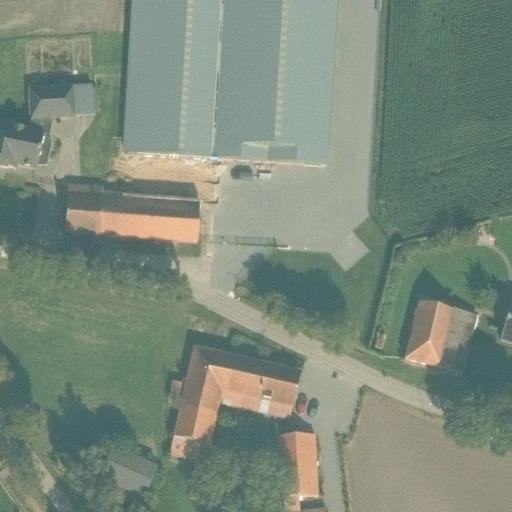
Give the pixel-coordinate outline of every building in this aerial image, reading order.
[(134,0),(125,155),(215,162),(321,168),(332,0),(134,0)] [(39,43),(40,75),(89,73),(88,37),(53,39),(53,42),(39,43)] [(0,121),(0,168),(5,170),(6,165),(15,166),(35,171),(45,120),(73,118),(71,88),(27,90),(28,123),(30,123),(28,131),(20,129),(21,125),(0,121)] [(65,215),(64,235),(191,244),(196,245),(197,225),(199,202),(123,197),(122,196),(102,195),(101,201),(66,198),(65,215)] [(499,342),(511,345),(511,295),(511,296),(499,342)] [(404,361),(460,375),(474,317),(418,303),(404,361)] [(172,383),(167,404),(180,407),(169,457),(188,461),(204,465),(218,406),(220,396),(291,412),(300,374),(193,350),(185,386),(172,383)] [(283,511),(324,511),(317,511),(297,511),(297,500),(316,498),(313,437),(277,439),(280,501),(282,500),(283,511)] [(380,511),(370,437),(335,441),(344,511),(380,511)] [(87,458),(94,467),(103,461),(96,452),(87,458)] [(113,484),(148,496),(158,466),(124,454),(113,484)]
